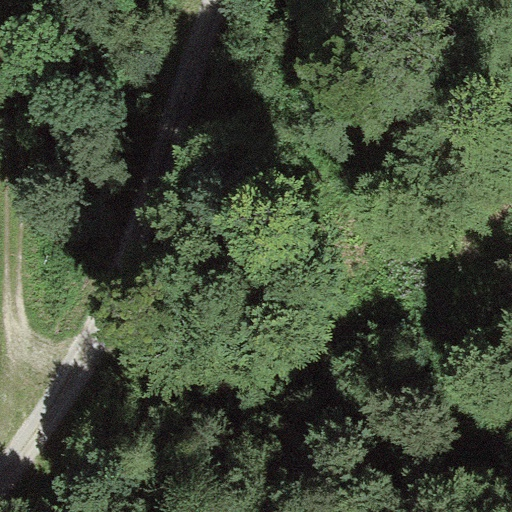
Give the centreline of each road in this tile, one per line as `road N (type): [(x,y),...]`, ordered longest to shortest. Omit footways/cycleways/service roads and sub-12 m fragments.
road 1 (track): [(218,0),(20,469)]
road 2 (track): [(20,469),(0,17)]
